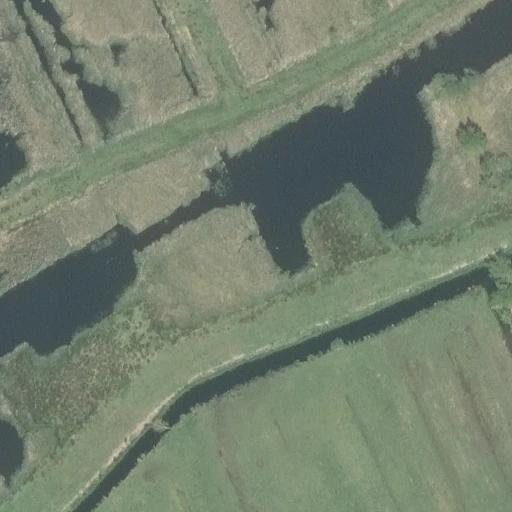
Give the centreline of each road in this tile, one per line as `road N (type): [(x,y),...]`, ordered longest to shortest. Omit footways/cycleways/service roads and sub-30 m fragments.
road 1 (track): [(434,0),(323,74),(0,213)]
road 2 (track): [(240,108),(186,0)]
